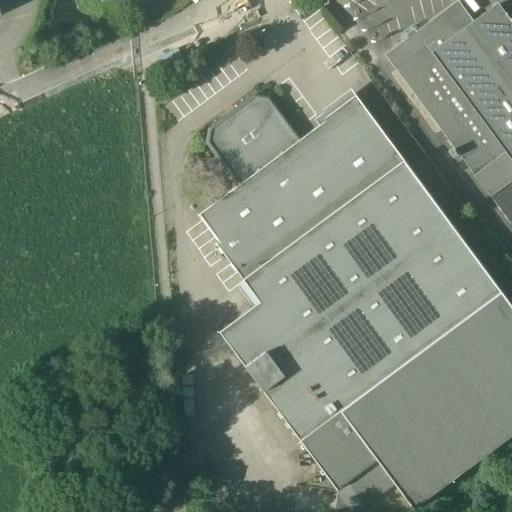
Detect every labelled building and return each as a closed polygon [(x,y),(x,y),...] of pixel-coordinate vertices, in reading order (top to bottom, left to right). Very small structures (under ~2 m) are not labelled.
[(182,0),(157,0),(155,2),(163,14),(184,1),(182,0)] [(459,3),(385,57),(396,72),(427,48),(433,56),(474,25),(459,3)] [(474,25),(433,56),(427,48),(396,72),(476,179),(507,156),(511,162),(511,24),(499,7),(474,25)] [(236,116),(229,121),(228,124),(224,127),(220,121),(207,131),(204,145),(236,188),(298,142),(266,100),(252,98),(239,108),(243,113),(239,116),(236,116)] [(236,188),(197,217),(246,283),(406,164),(357,99),(298,142),(236,188)] [(458,159),(454,153),(450,156),(455,162),(458,159)] [(511,162),(507,156),(476,179),(491,199),(511,183),(511,162)] [(406,164),(246,283),(262,306),(222,336),(303,445),(504,297),(406,164)] [(511,183),(491,199),(511,226),(511,225),(511,183)] [(511,308),(504,297),(303,445),(339,494),(379,464),(414,511),(416,511),(511,441),(511,308)]
